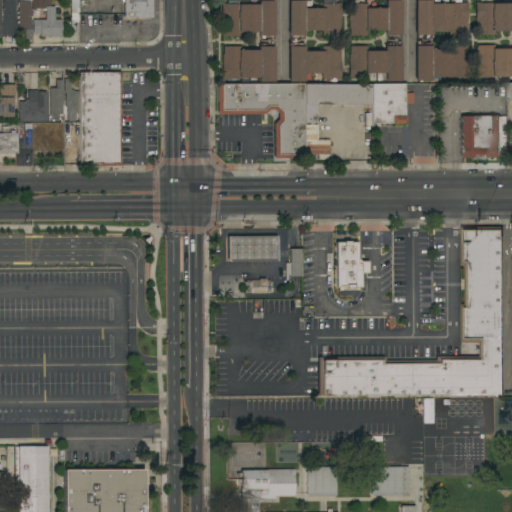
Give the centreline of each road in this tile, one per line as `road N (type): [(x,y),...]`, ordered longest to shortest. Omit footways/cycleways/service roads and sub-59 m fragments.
road 1 (primary): [(195,207),(511,206)]
road 2 (tertiary): [(172,208),(173,511)]
road 3 (primary): [(511,183),(314,184)]
road 4 (residential): [(0,57),(184,54)]
road 5 (primary): [(172,185),(0,185)]
road 6 (tertiary): [(195,185),(195,72),(184,54)]
road 7 (tertiary): [(195,511),(195,389)]
road 8 (tertiary): [(195,389),(195,268)]
